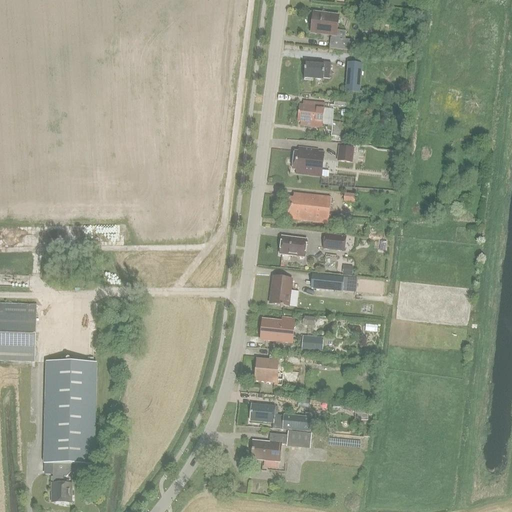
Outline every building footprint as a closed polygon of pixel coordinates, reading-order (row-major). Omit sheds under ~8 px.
[(351,41),(346,41),(347,33),(337,32),(339,17),(313,13),(311,33),(322,34),(322,32),(327,33),(327,36),(332,37),(331,39),(330,39),(329,49),(349,52),(351,41)] [(330,80),(331,65),(323,64),(323,66),(306,65),(305,69),(304,69),(304,71),(305,71),(304,80),(323,82),(323,80),(330,80)] [(359,95),(361,72),(362,65),(348,64),(345,94),(359,95)] [(354,100),(335,99),(334,106),(353,107),(354,100)] [(322,129),(325,104),(303,102),(303,106),(299,106),(297,123),(301,123),(300,127),(322,129)] [(348,124),(332,123),(331,141),(335,142),(335,141),(339,141),(339,137),(346,138),(348,124)] [(404,137),(395,136),(394,146),(403,147),(404,137)] [(353,148),(340,147),(339,161),(352,163),(353,148)] [(296,171),(296,175),(321,178),(324,154),(318,154),(318,151),(299,149),(298,153),(294,152),(292,170),(296,171)] [(328,225),(331,200),(330,198),(293,194),(293,199),(289,198),(287,216),(291,216),(290,220),(328,225)] [(355,204),(355,196),(345,195),(344,203),(355,204)] [(346,253),(347,238),(325,236),(324,251),(346,253)] [(280,256),(305,259),(307,241),(282,238),(280,256)] [(356,293),(357,280),(312,275),(311,289),(342,292),(356,293)] [(273,278),(272,288),(275,288),(273,307),(289,309),(297,310),(299,292),(291,292),(292,280),(273,278)] [(0,361),(35,363),(37,307),(0,305),(0,361)] [(305,324),(316,325),(317,317),(306,316),(305,324)] [(263,320),(261,339),(267,339),(267,342),(292,345),(294,320),(283,319),(282,323),(263,320)] [(325,351),(325,336),(303,336),(303,351),(325,351)] [(286,377),(287,357),(269,355),(269,361),(256,360),(254,382),(274,384),(274,387),(297,389),(298,384),(290,383),(290,377),(286,377)] [(97,365),(47,363),(44,466),(53,466),(53,504),(72,504),(72,485),(64,485),(65,478),(67,478),(72,473),(72,466),(95,466),(97,365)] [(299,401),(298,408),(310,409),(311,402),(299,401)] [(284,417),(276,417),(274,417),(275,408),(252,405),(250,422),(273,425),(273,431),(284,431),(284,430),(309,432),(311,419),(284,417)] [(356,420),(369,420),(369,411),(356,411),(356,420)] [(344,429),(352,425),(349,418),(341,422),(344,429)] [(278,463),(280,445),(287,446),(287,448),(310,450),(312,434),(288,432),(288,437),(270,435),(269,444),(253,443),(251,460),(278,463)]
